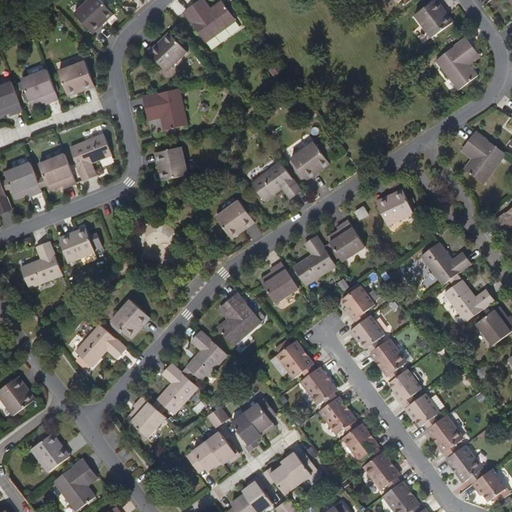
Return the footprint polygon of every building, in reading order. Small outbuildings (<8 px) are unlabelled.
[(106,22),(114,14),(100,0),(91,0),(76,14),(91,30),(103,19),(106,22)] [(211,8),(204,0),(200,0),(195,4),(203,14),(211,8)] [(456,18),(450,9),(446,12),(437,0),(433,0),(418,12),(435,34),(456,18)] [(450,9),(442,0),(437,0),(446,12),(450,9)] [(206,41),(235,20),(222,1),(211,8),(203,14),(195,4),(184,12),(206,41)] [(94,33),(106,22),(103,19),(91,30),(94,33)] [(166,70),(187,51),(170,32),(162,39),(165,42),(152,54),(166,70)] [(472,62),(466,54),(476,46),(468,35),(439,57),(461,87),(480,72),(472,62)] [(152,54),(165,42),(162,39),(149,51),(152,54)] [(482,54),(476,46),(466,54),(472,62),(482,54)] [(93,83),(86,62),(60,71),(68,96),(78,92),(77,89),(93,83)] [(277,75),(286,70),(280,62),(272,68),(277,75)] [(59,99),(49,70),(23,79),(30,99),(43,95),(45,102),(46,104),(59,99)] [(23,110),(13,81),(0,85),(0,108),(8,106),(10,113),(11,115),(23,110)] [(78,92),(95,87),(93,83),(77,89),(78,92)] [(187,123),(179,87),(144,95),(147,108),(159,105),(162,115),(164,129),(187,123)] [(45,102),(43,95),(30,99),(32,106),(45,102)] [(162,115),(159,105),(147,108),(149,118),(162,115)] [(0,116),(10,113),(8,106),(0,108),(0,116)] [(253,127),(245,133),(250,141),(259,134),(253,127)] [(485,183),(508,154),(479,132),(471,142),(482,150),(476,158),(467,169),(485,183)] [(92,163),(112,156),(105,135),(71,148),(83,180),(96,176),(92,163)] [(319,145),(326,153),(332,148),(325,140),(319,145)] [(330,163),(315,142),(292,158),(305,176),(320,166),(322,169),(330,163)] [(482,150),(471,142),(465,149),(476,158),(482,150)] [(187,173),(182,146),(159,151),(163,167),(160,168),(162,179),(187,173)] [(77,183),(66,154),(40,164),(45,178),(48,185),(62,180),(64,186),(64,188),(77,183)] [(38,180),(31,162),(7,172),(12,186),(15,193),(28,188),(30,193),(31,196),(43,191),(41,187),(38,180)] [(303,190),(283,162),(254,183),(267,201),(285,187),(293,198),(303,190)] [(308,179),(322,169),(320,166),(305,176),(308,179)] [(4,189),(0,177),(0,213),(12,208),(7,196),(4,189)] [(48,185),(45,178),(38,180),(41,187),(48,185)] [(50,191),(64,186),(62,180),(48,185),(50,191)] [(15,193),(12,186),(4,189),(7,196),(15,193)] [(17,198),(30,193),(28,188),(15,193),(17,198)] [(414,215),(403,192),(378,203),(389,226),(414,215)] [(254,218),(241,200),(219,217),(234,238),(243,232),(240,229),(254,218)] [(370,215),(365,208),(356,213),(361,221),(370,215)] [(511,209),(497,222),(505,232),(511,226),(511,209)] [(243,232),(257,222),(254,218),(240,229),(243,232)] [(366,248),(350,222),(338,229),(340,231),(343,236),(332,244),(343,261),(366,248)] [(94,252),(85,227),(75,231),(76,236),(61,242),(68,261),(94,252)] [(61,242),(76,236),(75,231),(59,237),(61,242)] [(332,244),(343,236),(340,231),(329,239),(332,244)] [(307,286),(338,266),(319,237),(307,245),(314,255),(289,272),(293,278),(300,274),(307,286)] [(63,274),(50,242),(38,246),(42,259),(21,267),(29,286),(63,274)] [(457,275),(469,265),(461,255),(452,262),(439,244),(421,257),(443,285),(451,279),(457,275)] [(289,272),(283,263),(271,270),(273,273),(277,278),(265,285),(277,304),(300,289),(293,278),(289,272)] [(277,278),(273,273),(262,280),(265,285),(277,278)] [(490,305),(494,302),(486,292),(476,300),(457,275),(451,279),(457,286),(445,295),(467,323),(483,310),(490,305)] [(375,305),(361,287),(342,301),(352,313),(350,315),(354,321),(364,313),(375,305)] [(234,347),(263,323),(239,295),(229,304),(237,314),(229,320),(219,329),(234,347)] [(138,327),(149,314),(134,301),(114,322),(134,338),(141,330),(138,327)] [(237,314),(229,304),(221,311),(229,320),(237,314)] [(495,311),(490,305),(483,310),(488,316),(495,311)] [(508,318),(499,307),(495,311),(503,322),(508,318)] [(493,345),(511,331),(511,319),(510,317),(508,318),(503,322),(495,311),(488,316),(477,324),(493,345)] [(358,326),(369,319),(364,313),(354,321),(358,326)] [(141,330),(153,317),(149,314),(138,327),(141,330)] [(378,341),(385,335),(371,317),(369,319),(358,326),(350,332),(354,338),(357,336),(366,349),(368,348),(378,341)] [(128,348),(103,326),(79,352),(83,356),(87,359),(83,364),(90,370),(94,365),(95,366),(110,349),(120,357),(128,348)] [(204,383),(229,356),(227,355),(203,333),(194,343),(203,351),(184,373),(189,378),(194,373),(204,383)] [(406,364),(394,348),(396,347),(391,340),(383,346),(372,354),(389,376),(399,369),(406,364)] [(372,354),(383,346),(378,341),(368,348),(372,354)] [(312,367),(294,344),(277,357),(289,373),(288,375),(293,382),(301,375),(312,367)] [(83,364),(87,359),(83,356),(79,360),(83,364)] [(176,415),(200,388),(189,378),(184,373),(174,365),(165,375),(175,384),(154,406),(160,412),(165,406),(176,415)] [(305,380),(315,372),(312,367),(301,375),(305,380)] [(393,382),(403,374),(399,369),(389,376),(393,382)] [(335,393),(318,370),(315,372),(305,380),(300,384),(304,391),(306,390),(318,406),(323,402),(334,395),(335,393)] [(422,389),(408,370),(403,374),(393,382),(389,385),(399,397),(396,399),(401,405),(411,398),(422,389)] [(30,392),(20,378),(17,380),(28,394),(30,392)] [(0,394),(17,416),(37,401),(30,392),(28,394),(17,380),(0,393),(0,394)] [(435,417),(441,412),(426,394),(415,403),(405,410),(409,416),(412,414),(421,427),(425,424),(435,417)] [(327,407),(337,400),(334,395),(323,402),(327,407)] [(149,439),(168,419),(160,412),(154,406),(145,398),(135,408),(138,410),(143,414),(133,424),(149,439)] [(405,410),(415,403),(411,398),(401,405),(405,410)] [(273,420),(269,415),(275,411),(267,400),(247,414),(262,433),(275,424),(273,420)] [(355,423),(337,400),(327,407),(319,414),(324,421),(326,420),(338,436),(345,431),(355,423)] [(231,419),(223,407),(216,412),(225,424),(231,419)] [(133,424),(143,414),(138,410),(128,419),(133,424)] [(273,420),(278,416),(275,411),(269,415),(273,420)] [(225,424),(216,412),(210,416),(219,428),(225,424)] [(262,433),(247,414),(234,424),(240,433),(250,446),(247,448),(251,453),(259,447),(255,443),(263,436),(262,433)] [(463,440),(451,424),(453,422),(448,416),(439,422),(429,430),(446,453),(456,445),(463,440)] [(429,430),(439,422),(435,417),(425,424),(429,430)] [(348,435),(358,427),(355,423),(345,431),(348,435)] [(378,449),(360,426),(358,427),(348,435),(343,439),(355,454),(354,456),(359,463),(368,457),(378,449)] [(68,458),(58,444),(61,442),(54,433),(33,448),(50,471),(68,458)] [(239,455),(228,441),(223,433),(209,443),(223,462),(225,465),(239,455)] [(71,456),(61,442),(58,444),(68,458),(71,456)] [(223,462),(209,443),(189,457),(197,468),(204,464),(207,468),(210,472),(223,462)] [(450,458),(460,451),(456,445),(446,453),(450,458)] [(482,470),(470,454),(472,452),(467,446),(460,451),(450,458),(448,460),(465,482),(469,480),(480,472),(482,470)] [(371,462),(382,454),(378,449),(368,457),(371,462)] [(300,485),(319,471),(311,460),(305,464),(302,460),(298,454),(284,463),(286,466),(300,485)] [(400,477),(382,454),(371,462),(364,467),(377,484),(375,485),(381,491),(387,486),(397,479),(400,477)] [(305,464),(311,460),(308,455),(302,460),(305,464)] [(88,486),(82,478),(92,470),(84,459),(54,481),(77,511),(96,497),(88,486)] [(201,472),(207,468),(204,464),(197,468),(201,472)] [(300,485),(286,466),(277,473),(274,468),(266,474),(270,478),(273,477),(280,487),(286,495),(300,485)] [(98,478),(92,470),(82,478),(88,486),(98,478)] [(508,488),(494,470),(484,477),(483,478),(473,485),(477,491),(480,489),(490,502),(508,488)] [(473,485),(483,478),(484,477),(480,472),(469,480),(473,485)] [(391,491),(401,484),(397,479),(387,486),(391,491)] [(260,511),(263,511),(274,504),(268,496),(259,482),(245,492),(248,495),(260,511)] [(411,511),(418,507),(401,484),(391,491),(382,498),(387,505),(389,503),(395,511),(411,511)] [(260,511),(248,495),(234,505),(237,508),(239,511),(260,511)] [(296,511),(298,511),(289,499),(283,504),(289,511),(296,511)] [(349,511),(343,503),(330,511),(349,511)]
